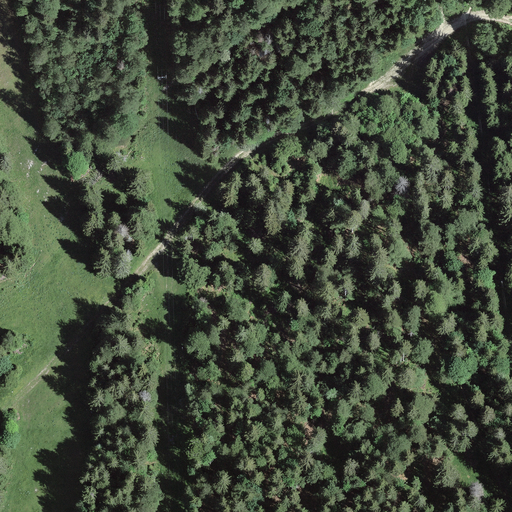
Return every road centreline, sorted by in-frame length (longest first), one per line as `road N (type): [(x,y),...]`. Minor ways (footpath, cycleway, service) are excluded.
road 1 (track): [(511,20),(455,16),(382,86),(268,136),(221,169),(0,412)]
road 2 (track): [(10,0),(96,312)]
